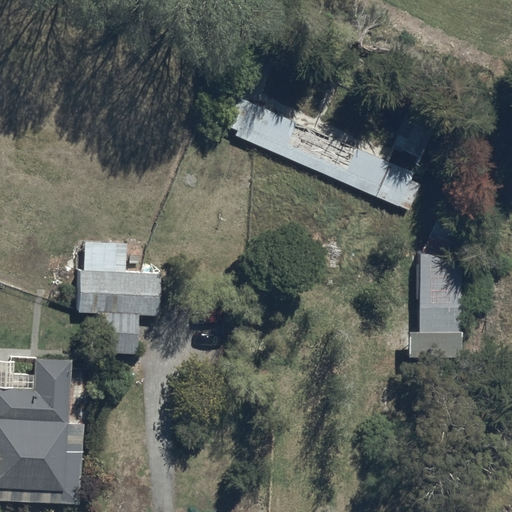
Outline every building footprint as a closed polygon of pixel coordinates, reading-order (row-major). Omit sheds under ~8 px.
[(387,147),(251,88),(247,99),(233,93),(221,121),(234,127),(226,145),(240,151),(246,138),(403,206),(415,178),(404,173),(407,166),(383,155),(387,147)] [(444,134),(402,114),(397,127),(400,129),(394,142),(413,152),(410,159),(428,168),(444,134)] [(158,267),(124,265),(126,239),(83,237),(82,265),(77,265),(75,305),(99,306),(97,346),(135,348),(137,309),(156,310),(158,267)] [(471,247),(415,247),(415,303),(470,303),(471,247)] [(30,379),(0,378),(0,494),(76,497),(78,420),(63,420),(65,352),(31,351),(30,379)]
